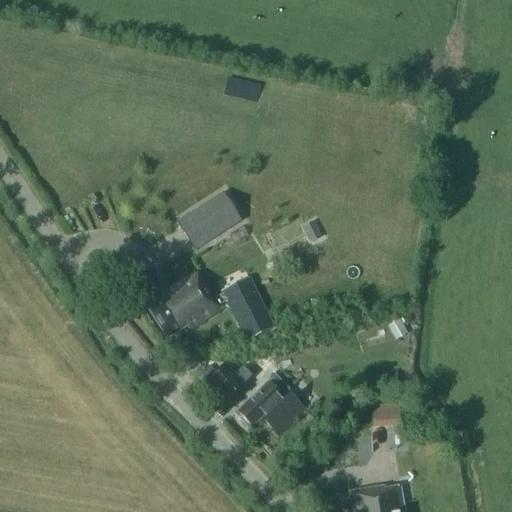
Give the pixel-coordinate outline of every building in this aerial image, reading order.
[(178,225),(194,250),(239,221),(223,196),(178,225)] [(236,241),(240,263),(276,256),(272,235),(236,241)] [(167,340),(187,327),(189,330),(219,311),(217,307),(226,303),(223,295),(212,300),(196,274),(158,298),(160,301),(147,310),(167,340)] [(226,303),(246,342),(273,329),(249,280),(222,293),(223,295),(226,303)] [(208,382),(227,403),(253,378),(242,367),(233,375),(225,366),(216,374),(208,382)] [(280,400),(287,393),(275,380),(238,415),(251,428),(264,415),(268,419),(264,422),(280,439),(308,413),(291,396),(283,404),(280,400)] [(402,406),(374,407),(375,429),(402,428),(402,406)] [(350,511),(403,511),(400,491),(384,493),(383,490),(348,495),(350,511)]
